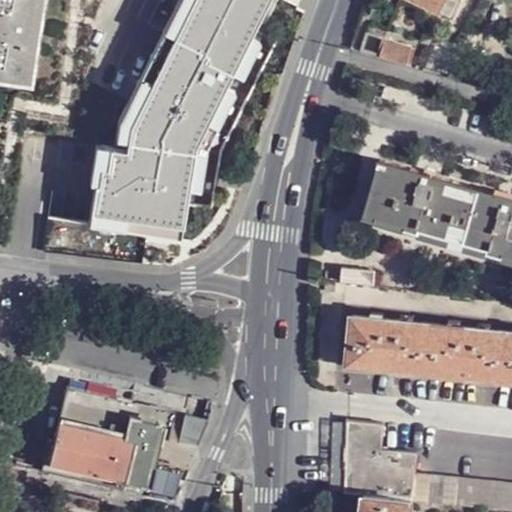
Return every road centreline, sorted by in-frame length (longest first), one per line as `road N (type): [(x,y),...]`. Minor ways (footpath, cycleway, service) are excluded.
road 1 (unknown): [(32,274),(48,203),(64,178),(140,154),(195,39)]
road 2 (unclassified): [(318,47),(511,103)]
road 3 (residential): [(163,293),(0,269)]
road 4 (tertiary): [(318,47),(274,202)]
road 5 (residential): [(270,374),(237,413),(190,511)]
road 6 (tertiary): [(270,374),(271,511)]
